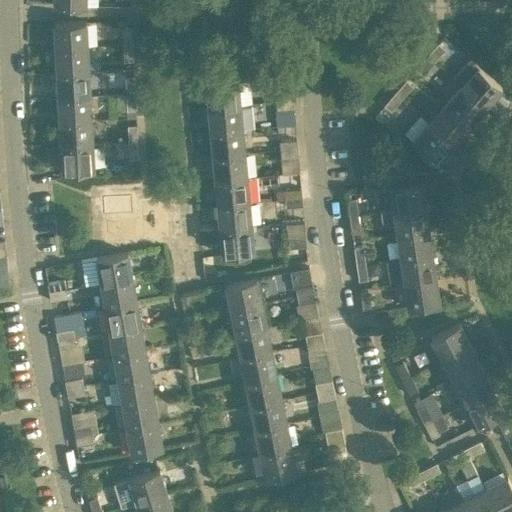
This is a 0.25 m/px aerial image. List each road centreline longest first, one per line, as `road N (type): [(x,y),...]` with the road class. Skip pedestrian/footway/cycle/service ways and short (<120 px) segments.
road 1 (residential): [(381,511),(321,241),(309,0)]
road 2 (residential): [(74,511),(27,248),(9,0)]
